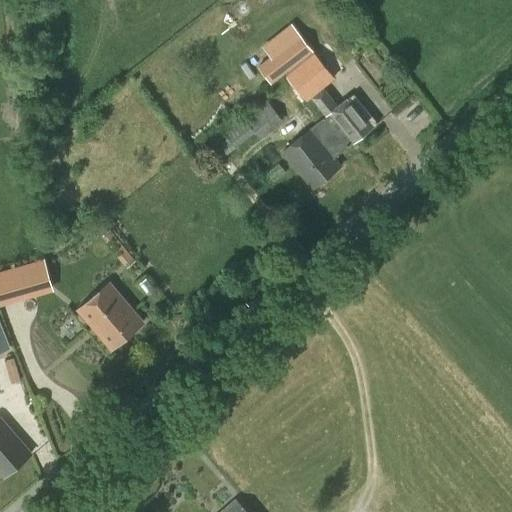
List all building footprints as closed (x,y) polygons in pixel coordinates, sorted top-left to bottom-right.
[(269,56),(257,66),(270,84),(312,52),(298,34),(269,56)] [(306,101),(343,72),(322,45),(285,75),(306,101)] [(326,117),(349,145),(376,124),(353,95),(326,117)] [(273,128),(283,120),(266,100),(257,107),(273,128)] [(334,158),(349,145),(326,117),(284,151),(314,188),(341,165),(334,158)] [(224,132),(228,137),(236,147),(254,132),(243,119),(242,118),(224,132)] [(49,275),(44,258),(17,266),(22,282),(49,275)] [(112,349),(142,323),(108,283),(78,309),(112,349)] [(0,350),(11,346),(0,318),(0,350)] [(30,454),(0,419),(0,471),(4,476),(30,454)] [(245,511),(235,501),(222,511),(245,511)]
